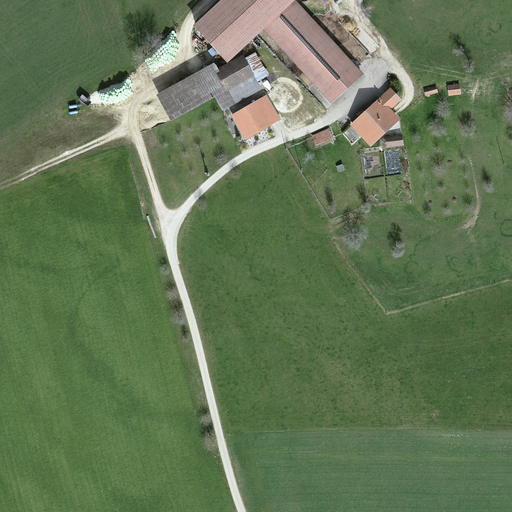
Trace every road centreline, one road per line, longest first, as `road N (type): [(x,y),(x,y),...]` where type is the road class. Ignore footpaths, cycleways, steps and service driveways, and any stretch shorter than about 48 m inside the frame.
road 1 (track): [(243,156),(186,201),(170,244),(240,511)]
road 2 (track): [(170,244),(131,119),(141,79),(208,0)]
road 3 (track): [(243,156),(323,125),(366,90),(372,73),(302,0)]
road 4 (track): [(131,119),(0,187)]
